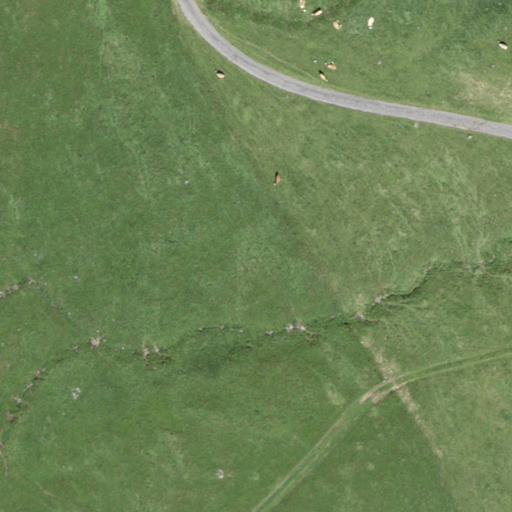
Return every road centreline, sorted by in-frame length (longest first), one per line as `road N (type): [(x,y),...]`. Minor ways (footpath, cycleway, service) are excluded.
road 1 (track): [(511,131),(271,82),(198,24),(186,0)]
road 2 (track): [(511,346),(393,375),(375,387),(266,511)]
